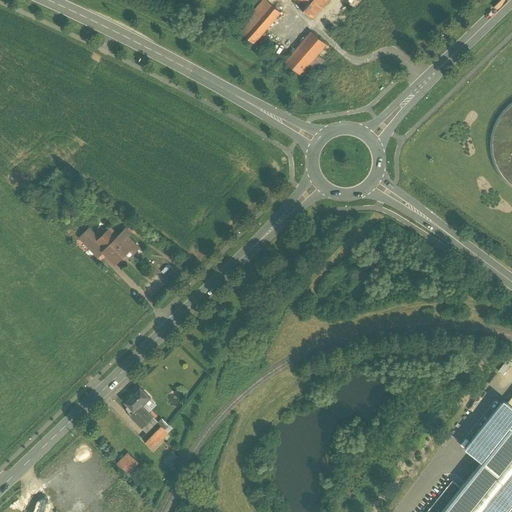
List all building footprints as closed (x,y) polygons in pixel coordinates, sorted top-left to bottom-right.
[(265,0),(264,0),(238,30),(254,43),(281,12),(265,0)] [(327,0),(293,0),(295,2),(313,18),(328,0),(327,0)] [(238,30),(219,21),(214,28),(234,37),(238,30)] [(312,32),(285,62),(306,80),(319,66),(312,61),(326,44),(312,32)] [(511,106),(506,112),(501,120),(496,130),(494,140),(494,149),(495,155),(497,162),(501,170),(505,176),(511,183),(511,106)] [(78,232),(71,225),(64,231),(76,243),(80,238),(83,236),(78,232)] [(118,237),(110,228),(98,239),(89,229),(86,232),(82,228),(78,232),(83,236),(80,238),(94,253),(100,248),(115,263),(121,258),(123,260),(124,260),(127,257),(126,256),(125,254),(129,250),(133,253),(139,247),(136,244),(128,236),(131,234),(127,229),(118,237)] [(147,251),(138,242),(136,244),(139,247),(145,253),(147,251)] [(138,386),(123,401),(128,406),(126,408),(130,415),(129,416),(142,429),(153,418),(143,406),(151,398),(138,386)] [(511,511),(511,406),(504,400),(465,448),(482,461),(460,487),(440,511),(511,511)] [(158,422),(142,438),(152,449),(168,433),(158,422)] [(138,463),(128,452),(117,463),(127,474),(138,463)] [(452,481),(427,511),(440,511),(460,487),(452,481)]
